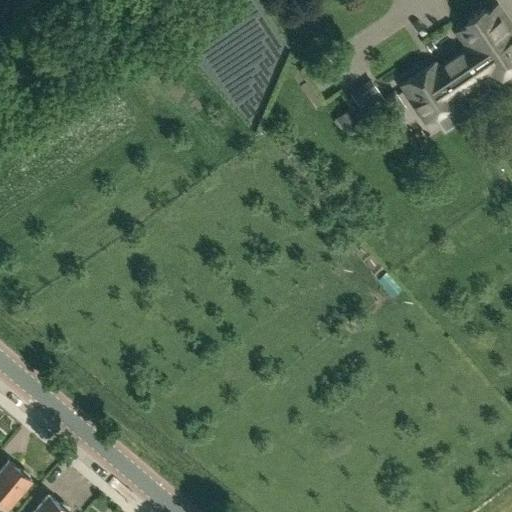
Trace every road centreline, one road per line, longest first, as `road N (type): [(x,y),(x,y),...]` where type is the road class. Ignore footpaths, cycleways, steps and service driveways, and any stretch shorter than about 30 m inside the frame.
road 1 (secondary): [(0,359),(179,511)]
road 2 (residential): [(0,82),(121,0)]
